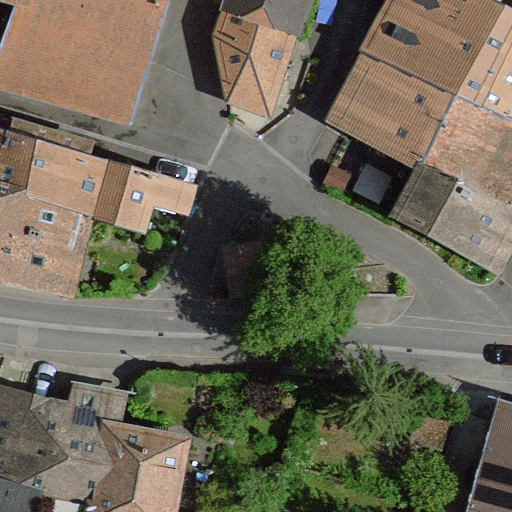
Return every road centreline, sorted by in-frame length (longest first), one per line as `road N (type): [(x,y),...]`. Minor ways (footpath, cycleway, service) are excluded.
road 1 (unclassified): [(497,357),(170,333)]
road 2 (residential): [(497,357),(431,273),(269,180)]
road 3 (residential): [(269,180),(348,55),(361,0)]
road 4 (residential): [(170,156),(0,106)]
road 5 (residential): [(234,171),(170,333)]
road 6 (unclassified): [(170,333),(0,318)]
road 7 (residential): [(447,511),(497,357)]
road 8 (residential): [(194,0),(170,156)]
